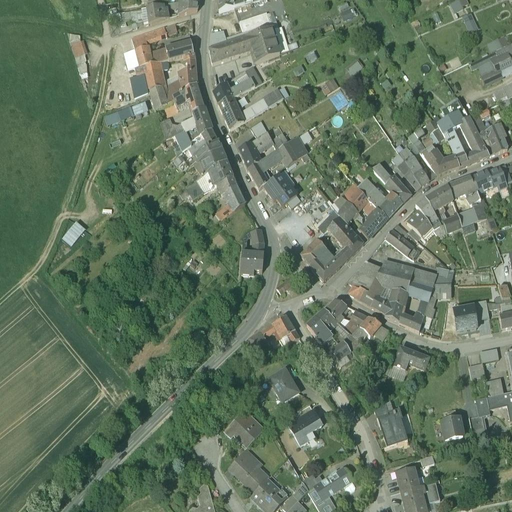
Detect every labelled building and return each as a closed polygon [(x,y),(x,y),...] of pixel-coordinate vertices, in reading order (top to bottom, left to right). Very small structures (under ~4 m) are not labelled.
[(235,0),(232,1),(227,1),(226,0),(216,0),(218,14),(245,7),(244,3),(242,0),(235,0)] [(465,0),(463,0),(458,2),(462,12),(464,11),(462,8),(468,5),(465,0)] [(184,3),(179,2),(179,4),(176,4),(162,6),(162,8),(163,11),(167,11),(179,10),(178,18),(197,13),(198,3),(184,3)] [(462,12),(458,2),(449,6),(453,16),(462,12)] [(162,8),(146,11),(148,27),(169,21),(167,11),(163,11),(162,8)] [(351,9),(342,14),(346,23),(356,18),(351,9)] [(148,27),(146,11),(108,16),(112,37),(148,27)] [(243,35),(270,26),(266,15),(239,24),(243,35)] [(466,29),(469,35),(477,31),(471,16),(462,20),(466,29)] [(275,24),(225,41),(223,34),(210,36),(209,52),(212,69),(228,65),(227,62),(247,55),(251,53),(246,40),(267,32),(268,33),(277,30),(275,24)] [(174,27),(163,30),(165,38),(176,35),(174,27)] [(461,38),(469,35),(466,29),(458,32),(461,38)] [(163,30),(144,36),(146,44),(165,38),(163,30)] [(267,32),(246,40),(251,53),(255,66),(276,58),(268,33),(267,32)] [(76,36),(68,39),(76,65),(88,61),(81,37),(76,36)] [(139,69),(144,68),(144,67),(151,66),(149,55),(146,44),(144,36),(131,40),(134,51),(139,69)] [(506,37),(488,45),(492,54),(510,46),(506,37)] [(190,45),(172,49),(165,51),(166,54),(168,63),(183,59),(184,65),(194,63),(190,45)] [(511,45),(472,65),(471,63),(468,65),(471,72),(478,69),(506,55),(511,52),(511,45)] [(136,70),(139,69),(134,51),(123,54),(128,72),(136,70)] [(165,51),(149,55),(151,66),(156,65),(162,64),(159,56),(166,54),(165,51)] [(166,54),(159,56),(162,64),(168,63),(166,54)] [(506,55),(478,69),(486,87),(499,81),(496,74),(511,67),(511,63),(510,59),(508,60),(506,55)] [(354,77),(366,67),(359,59),(347,69),(354,77)] [(194,63),(184,65),(186,73),(178,74),(180,81),(166,88),(169,94),(172,99),(196,87),(196,86),(194,63)] [(144,68),(146,76),(158,73),(156,65),(151,66),(144,67),(144,68)] [(511,67),(496,74),(499,81),(511,74),(511,67)] [(146,76),(144,68),(139,69),(136,70),(138,79),(146,77),(146,76)] [(251,69),(244,74),(249,82),(252,80),(251,78),(255,75),(251,69)] [(156,111),(173,102),(172,99),(169,94),(164,97),(159,80),(158,73),(146,76),(146,77),(149,91),(156,111)] [(261,85),(258,79),(251,83),(255,89),(261,85)] [(335,80),(322,87),(328,96),(341,89),(335,80)] [(237,89),(229,93),(226,85),(217,91),(212,94),(218,105),(232,99),(233,100),(250,92),(255,89),(251,83),(238,90),(237,89)] [(498,106),(508,101),(503,92),(511,87),(511,84),(493,94),(498,106)] [(196,87),(172,99),(173,102),(177,109),(189,103),(193,113),(204,109),(196,87)] [(508,101),(511,98),(511,87),(503,92),(508,101)] [(276,91),(239,114),(240,115),(247,111),(259,106),(263,113),(283,101),(276,91)] [(233,100),(232,99),(218,105),(230,132),(263,113),(259,106),(247,111),(240,115),(239,114),(233,100)] [(130,108),(133,118),(148,113),(145,103),(130,108)] [(193,113),(192,114),(193,119),(181,125),(184,131),(196,126),(198,132),(194,134),(196,138),(211,130),(208,122),(204,109),(193,113)] [(487,111),(478,116),(481,122),(490,118),(487,111)] [(462,113),(454,117),(460,128),(469,122),(468,121),(464,112),(462,113)] [(478,116),(468,121),(469,122),(477,137),(486,132),(481,122),(478,116)] [(180,124),(177,126),(171,125),(169,119),(160,123),(166,140),(174,137),(184,132),(180,124)] [(447,121),(437,126),(439,129),(443,136),(451,131),(452,132),(453,131),(447,121)] [(434,122),(425,127),(430,135),(432,134),(438,130),(434,122)] [(477,137),(469,122),(460,128),(468,143),(478,162),(489,158),(481,144),(477,137)] [(260,123),(250,130),(257,141),(267,135),(260,123)] [(486,132),(477,137),(481,144),(488,140),(494,156),(507,151),(497,127),(486,132)] [(422,129),(414,135),(417,140),(424,136),(422,133),(424,132),(422,129)] [(443,136),(439,129),(438,130),(432,134),(438,143),(445,140),(443,136)] [(196,138),(195,139),(198,144),(193,147),(194,147),(188,150),(192,156),(193,156),(197,153),(217,141),(211,130),(196,138)] [(184,132),(174,137),(178,144),(173,147),(177,156),(181,152),(191,145),(190,142),(185,132),(184,132)] [(306,133),(288,146),(300,150),(312,141),(306,133)] [(257,141),(250,145),(238,151),(248,171),(263,161),(258,152),(269,145),(269,144),(271,143),(267,135),(257,141)] [(283,138),(272,145),(276,153),(288,146),(283,138)] [(217,141),(197,153),(193,156),(197,161),(198,163),(206,157),(207,157),(221,149),(217,141)] [(424,155),(428,152),(420,141),(413,145),(421,156),(424,155)] [(458,145),(454,146),(453,144),(451,146),(451,148),(449,149),(455,160),(459,169),(468,166),(458,145)] [(288,146),(276,153),(281,162),(287,171),(301,160),(305,158),(300,150),(288,146)] [(409,148),(398,155),(404,164),(413,159),(411,155),(413,153),(409,148)] [(221,149),(207,157),(198,163),(193,166),(201,177),(208,172),(213,168),(226,161),(221,149)] [(444,165),(432,149),(428,152),(424,155),(421,156),(437,178),(437,179),(447,173),(449,172),(444,165)] [(263,161),(248,171),(259,191),(263,188),(271,182),(268,177),(265,179),(262,173),(272,167),(272,168),(281,162),(276,153),(263,161)] [(404,164),(398,155),(390,161),(396,168),(392,172),(400,181),(404,177),(416,191),(421,188),(404,164)] [(193,156),(185,163),(188,167),(197,161),(193,156)] [(183,161),(180,157),(173,163),(176,166),(183,161)] [(429,183),(413,159),(404,164),(421,188),(429,183)] [(459,169),(455,160),(451,161),(455,170),(459,169)] [(226,161),(213,168),(208,172),(212,180),(230,171),(226,161)] [(370,172),(382,187),(390,180),(378,165),(370,172)] [(201,177),(193,166),(190,169),(187,172),(195,182),(195,181),(201,177)] [(498,169),(487,174),(486,173),(472,178),(479,195),(483,193),(497,187),(505,184),(498,169)] [(230,171),(212,180),(214,186),(216,186),(221,196),(224,195),(236,186),(235,186),(236,186),(230,171)] [(195,181),(203,192),(214,186),(212,180),(208,172),(201,177),(195,181)] [(102,183),(111,193),(117,188),(113,183),(118,179),(113,173),(102,183)] [(294,187),(284,173),(271,182),(263,188),(273,202),(276,200),(282,208),(287,204),(296,197),(290,189),(294,187)] [(398,182),(394,177),(390,180),(382,187),(386,192),(389,195),(399,206),(408,198),(397,182),(398,182)] [(472,178),(447,188),(451,197),(459,194),(460,197),(464,195),(466,199),(471,206),(473,206),(475,210),(482,208),(477,195),(479,195),(472,178)] [(195,182),(185,189),(189,195),(192,200),(203,192),(195,181),(195,182)] [(372,205),(381,197),(366,181),(357,189),(369,202),(372,205)] [(397,182),(408,198),(411,195),(398,182),(397,182)] [(236,186),(224,195),(227,202),(224,204),(226,207),(215,215),(221,222),(244,205),(236,186)] [(447,188),(425,200),(415,207),(419,212),(431,229),(433,232),(440,228),(439,225),(439,224),(435,217),(442,213),(445,212),(443,208),(453,202),(451,197),(447,188)] [(189,195),(185,189),(179,195),(182,199),(189,195)] [(359,216),(363,211),(369,202),(357,189),(345,202),(346,204),(357,213),(359,216)] [(482,208),(486,220),(491,231),(501,228),(496,215),(492,216),(483,193),(479,195),(477,195),(482,208)] [(384,200),(394,211),(399,206),(389,195),(384,200)] [(296,197),(287,204),(291,210),(300,203),(296,197)] [(384,200),(381,197),(372,205),(375,209),(388,221),(394,211),(384,200)] [(346,204),(340,199),(333,207),(330,209),(334,213),(336,216),(339,219),(346,225),(354,216),(357,213),(346,204)] [(372,205),(369,202),(363,211),(369,216),(375,209),(372,205)] [(207,206),(199,210),(204,223),(212,217),(207,206)] [(463,214),(457,217),(458,217),(461,229),(486,220),(482,208),(475,210),(473,211),(463,214)] [(369,216),(364,221),(366,222),(378,233),(388,221),(375,209),(369,216)] [(419,212),(407,224),(412,229),(421,238),(431,229),(419,212)] [(334,213),(319,228),(324,233),(327,230),(339,219),(336,216),(334,213)] [(442,213),(435,217),(439,224),(443,223),(446,222),(442,213)] [(446,222),(443,223),(447,234),(461,229),(458,217),(455,218),(446,222)] [(339,219),(327,230),(336,239),(348,227),(346,225),(339,219)] [(378,233),(366,222),(357,230),(369,242),(378,233)] [(443,223),(439,224),(439,225),(440,228),(433,232),(437,238),(443,236),(443,237),(444,236),(444,235),(447,234),(443,223)] [(340,254),(346,261),(363,245),(348,227),(336,239),(345,249),(340,254)] [(421,238),(412,229),(407,234),(417,242),(421,238)] [(61,239),(70,247),(78,238),(69,230),(61,239)] [(254,245),(264,245),(264,244),(262,233),(261,230),(250,232),(252,239),(253,239),(254,245)] [(412,248),(391,231),(385,239),(406,256),(412,248)] [(346,261),(340,254),(334,259),(316,240),(300,255),(305,262),(323,282),(346,261)] [(254,245),(253,254),(263,255),(264,245),(254,245)] [(412,248),(406,256),(412,260),(418,252),(412,248)] [(245,253),(242,253),(240,270),(254,271),(262,272),(263,255),(253,254),(245,253)] [(380,269),(368,293),(359,288),(358,289),(354,296),(371,306),(375,297),(376,297),(382,285),(397,290),(407,292),(410,283),(414,270),(396,265),(394,273),(380,269)] [(449,271),(438,268),(436,275),(447,278),(449,271)] [(436,277),(414,270),(410,283),(432,290),(434,285),(436,277)] [(355,274),(348,282),(353,286),(360,277),(355,274)] [(276,288),(280,293),(296,281),(292,275),(276,288)] [(447,278),(436,275),(436,277),(434,285),(439,285),(450,285),(450,280),(446,279),(447,278)] [(410,283),(407,292),(406,294),(429,302),(430,298),(432,294),(433,290),(432,290),(410,283)] [(358,289),(353,286),(349,293),(354,296),(358,289)] [(506,286),(497,288),(500,297),(502,301),(510,298),(506,286)] [(406,294),(392,290),(389,303),(389,304),(403,308),(406,294)] [(375,297),(371,306),(385,314),(385,317),(398,323),(401,314),(403,308),(389,304),(389,303),(376,297),(375,297)] [(346,306),(335,299),(325,310),(334,322),(338,319),(336,317),(346,306)] [(472,307),(475,321),(489,319),(488,310),(486,303),(486,301),(472,303),(472,307)] [(427,308),(420,306),(418,307),(417,312),(425,314),(426,309),(427,308)] [(472,307),(453,310),(457,331),(476,328),(475,321),(472,307)] [(325,310),(323,309),(316,316),(322,323),(325,326),(328,324),(328,323),(337,329),(339,326),(334,322),(325,310)] [(433,312),(426,309),(425,314),(424,315),(431,318),(433,312)] [(354,310),(348,317),(361,324),(367,317),(354,310)] [(411,318),(401,314),(398,323),(419,332),(419,331),(422,332),(425,323),(422,322),(424,315),(425,314),(417,312),(415,316),(412,315),(411,318)] [(511,314),(499,317),(501,330),(511,327),(511,314)] [(285,315),(273,323),(282,338),(287,335),(294,331),(285,315)] [(324,327),(321,323),(322,323),(316,316),(307,325),(312,332),(321,345),(332,336),(328,331),(324,327)] [(348,317),(339,326),(351,335),(361,324),(348,317)] [(381,325),(368,318),(360,327),(367,334),(370,337),(373,333),(381,325)] [(328,324),(325,326),(324,327),(328,331),(329,331),(330,332),(332,329),(328,324)] [(381,325),(373,333),(382,340),(389,330),(381,325)] [(339,326),(337,329),(348,339),(352,336),(351,336),(351,335),(339,326)] [(360,327),(351,336),(352,336),(359,343),(367,334),(360,327)] [(266,328),(249,339),(258,354),(270,347),(264,337),(269,334),(266,328)] [(294,331),(287,335),(291,342),(299,338),(294,331)] [(359,343),(361,345),(370,354),(373,357),(380,349),(368,338),(370,337),(367,334),(359,343)] [(287,335),(282,338),(278,341),(282,348),(291,342),(287,335)] [(359,343),(352,336),(348,339),(343,342),(350,353),(361,345),(359,343)] [(258,354),(249,339),(245,343),(255,357),(258,354)] [(343,342),(325,354),(332,364),(350,353),(343,342)] [(428,359),(400,347),(393,366),(397,368),(397,369),(399,370),(400,369),(403,370),(405,363),(424,370),(428,359)] [(482,351),(484,362),(502,359),(500,348),(482,351)] [(482,363),(469,366),(471,379),(485,376),(482,363)] [(282,405),(298,396),(285,373),(268,382),(282,405)] [(486,380),(490,396),(505,393),(501,377),(486,380)] [(490,396),(487,397),(489,408),(507,405),(510,421),(511,420),(511,391),(505,393),(490,396)] [(479,415),(469,417),(475,445),(487,441),(482,415),(490,413),(489,408),(487,397),(475,399),(479,415)] [(385,406),(374,413),(377,420),(389,416),(388,414),(385,406)] [(310,408),(294,417),(297,423),(313,414),(310,408)] [(443,412),(445,422),(457,419),(455,409),(443,412)] [(399,410),(388,414),(389,416),(377,420),(386,448),(396,445),(395,441),(406,438),(402,427),(400,427),(398,421),(402,420),(399,410)] [(322,429),(313,414),(297,423),(289,428),(300,449),(307,444),(305,439),(322,429)] [(257,428),(244,415),(224,436),(231,443),(234,439),(247,452),(261,438),(254,431),(257,428)] [(463,436),(459,419),(457,419),(445,422),(442,423),(445,440),(463,436)] [(245,454),(236,463),(240,468),(250,458),(245,454)] [(267,483),(254,471),(259,466),(250,458),(240,468),(241,468),(233,477),(254,496),(267,483)] [(432,458),(420,461),(423,469),(434,465),(432,458)] [(413,470),(395,475),(401,494),(411,491),(418,489),(413,470)] [(351,484),(343,471),(319,486),(320,486),(318,487),(308,494),(317,510),(325,505),(322,502),(327,499),(326,496),(333,492),(334,493),(343,488),(344,489),(351,484)] [(313,478),(302,485),(307,494),(308,494),(318,487),(313,478)] [(275,511),(286,501),(267,483),(254,496),(250,501),(251,501),(253,499),(262,509),(260,511),(261,511),(275,511)] [(418,489),(411,491),(413,498),(402,500),(405,511),(425,511),(424,505),(426,504),(426,505),(440,502),(435,485),(418,489)] [(213,511),(207,489),(203,488),(200,492),(201,496),(197,499),(200,508),(197,511),(192,510),(190,511),(213,511)] [(292,499),(281,511),(282,511),(289,511),(297,504),(292,499)]
